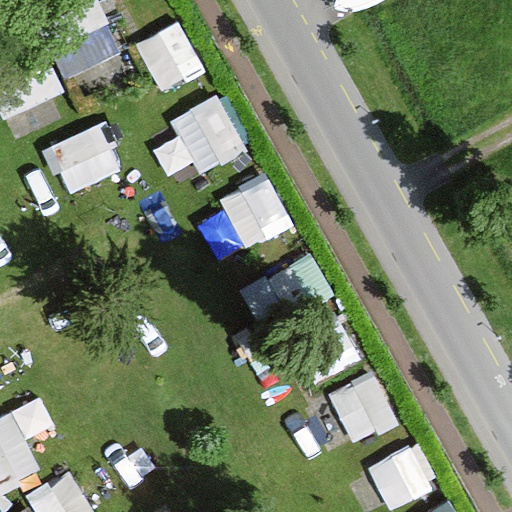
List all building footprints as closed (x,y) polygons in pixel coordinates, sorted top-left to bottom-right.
[(107,0),(80,0),(49,12),(70,66),(125,45),(107,0)] [(198,159),(249,134),(223,82),(172,107),(198,159)] [(106,111),(50,134),(81,210),(112,198),(100,170),(126,160),(106,111)] [(267,164),(223,191),(253,239),(297,212),(267,164)] [(0,470),(42,457),(22,398),(0,405),(0,470)] [(8,511),(78,511),(60,481),(8,511)] [(458,511),(447,493),(415,511),(458,511)]
